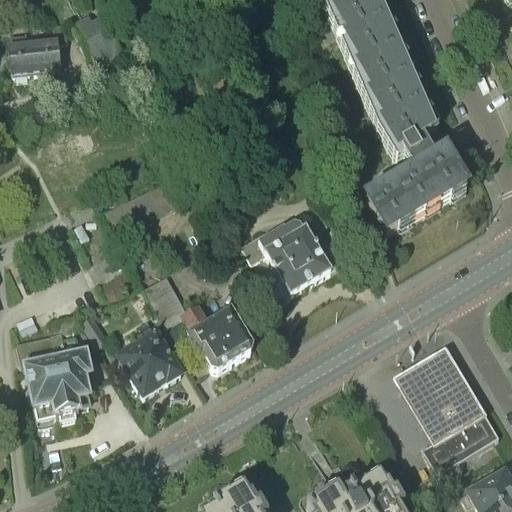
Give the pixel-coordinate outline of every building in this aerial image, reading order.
[(137,0),(137,2),(139,11),(156,7),(154,0),(137,0)] [(446,166),(442,168),(427,144),(429,143),(368,0),(323,0),(382,136),(397,162),(404,158),(419,182),(365,214),(384,245),(464,197),(446,166)] [(511,0),(501,0),(503,2),(507,0),(511,8),(511,0)] [(137,1),(128,3),(130,14),(139,13),(137,1)] [(69,31),(89,77),(121,62),(103,22),(90,28),(88,22),(69,31)] [(7,56),(11,85),(58,80),(55,51),(65,50),(62,30),(51,31),(54,50),(26,53),(24,42),(9,44),(10,55),(7,56)] [(179,212),(167,187),(98,220),(110,245),(179,212)] [(329,280),(337,276),(323,253),(315,257),(305,239),(304,237),(302,238),(302,239),(298,232),(292,231),(283,236),(282,235),(272,241),(270,236),(240,254),(250,271),(265,262),(273,277),(255,288),(269,312),(273,310),(274,313),(288,306),(287,305),(290,303),(327,281),(329,280)] [(180,326),(187,322),(165,283),(158,287),(139,250),(121,259),(171,350),(189,340),(180,326)] [(231,322),(258,307),(251,295),(222,311),(227,320),(229,319),(231,322)] [(258,307),(231,322),(233,326),(244,319),(248,326),(264,318),(258,307)] [(197,315),(187,322),(180,326),(189,340),(190,342),(186,345),(198,364),(201,362),(211,379),(217,380),(231,371),(208,332),(207,332),(197,315)] [(227,320),(208,332),(231,371),(249,360),(251,354),(233,326),(231,322),(229,319),(227,320)] [(93,347),(99,343),(103,340),(91,323),(81,330),(93,347)] [(50,342),(59,340),(79,335),(77,324),(55,329),(48,330),(50,342)] [(131,345),(136,354),(116,366),(141,407),(156,398),(155,397),(165,391),(165,392),(180,383),(155,342),(154,343),(146,328),(137,334),(140,340),(131,345)] [(59,340),(50,342),(16,349),(32,419),(51,415),(54,427),(57,426),(58,431),(75,427),(74,422),(78,421),(75,409),(88,406),(83,386),(89,384),(84,363),(78,364),(75,352),(73,347),(61,350),(59,340)] [(497,446),(482,422),(420,458),(435,483),(497,446)] [(500,511),(511,505),(511,495),(503,479),(459,504),(463,511),(500,511)] [(402,511),(395,498),(392,500),(383,485),(381,487),(378,483),(376,484),(379,489),(366,496),(363,491),(338,506),(335,502),(334,503),(336,507),(326,511),(321,511),(321,510),(317,511),(402,511)] [(227,506),(216,511),(253,511),(250,506),(247,507),(242,499),(227,507),(227,506)]
